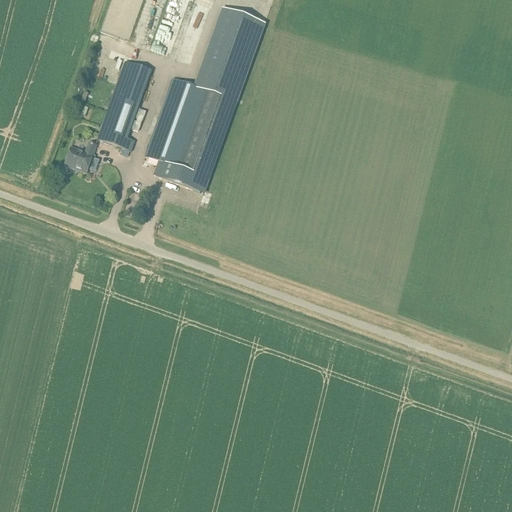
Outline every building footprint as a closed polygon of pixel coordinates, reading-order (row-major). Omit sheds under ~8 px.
[(164,181),(204,195),(268,17),(225,1),(194,88),(173,81),(145,159),(169,167),(164,181)] [(124,63),(101,132),(97,141),(130,153),(134,142),(127,140),(149,72),(124,63)] [(95,75),(105,80),(110,71),(99,66),(95,75)] [(78,105),(75,115),(85,119),(88,109),(78,105)] [(72,150),(71,150),(65,168),(73,171),(74,169),(87,174),(92,160),(92,159),(96,147),(89,145),(84,157),(71,152),(72,150)] [(140,195),(138,203),(144,205),(147,198),(140,195)]
